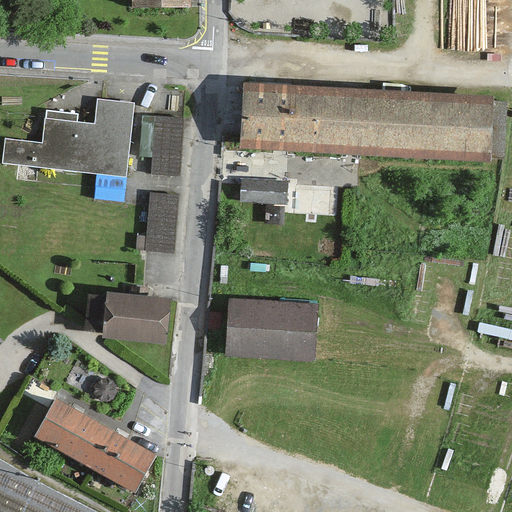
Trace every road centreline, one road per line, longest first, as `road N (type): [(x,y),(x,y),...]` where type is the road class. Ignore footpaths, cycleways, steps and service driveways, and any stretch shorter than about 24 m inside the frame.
road 1 (unclassified): [(174,511),(213,65)]
road 2 (unclassified): [(213,65),(0,53)]
